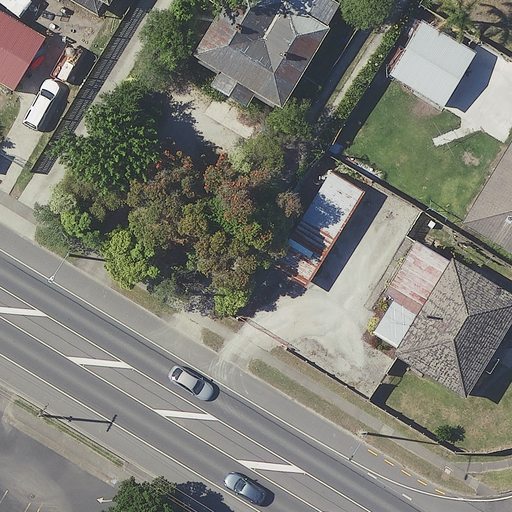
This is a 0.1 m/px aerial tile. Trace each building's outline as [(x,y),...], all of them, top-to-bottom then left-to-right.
[(91,0),(58,0),(84,14),(91,0)] [(324,0),(202,0),(174,49),(205,67),(197,81),(231,101),(238,89),(264,104),(324,0)] [(462,45),(406,13),(373,71),(429,103),(462,45)] [(0,79),(28,32),(0,15),(0,79)] [(511,114),(449,218),(511,255),(511,114)] [(350,191),(312,167),(255,259),(293,283),(350,191)] [(508,297),(436,253),(378,348),(450,392),(508,297)]
